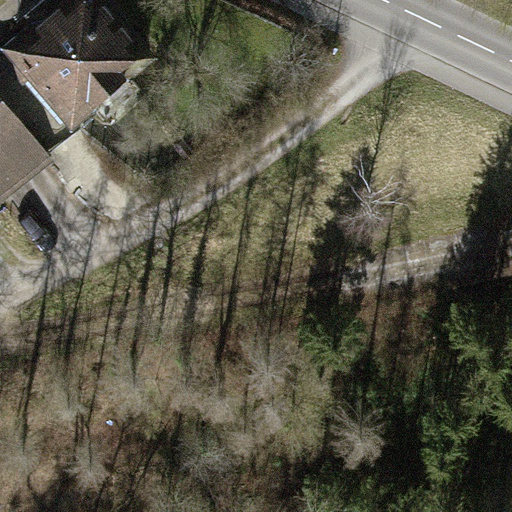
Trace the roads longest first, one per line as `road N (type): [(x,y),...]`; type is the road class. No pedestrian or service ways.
road 1 (track): [(0,303),(183,210),(339,99),(375,61),(403,9)]
road 2 (tertiary): [(511,61),(383,0)]
